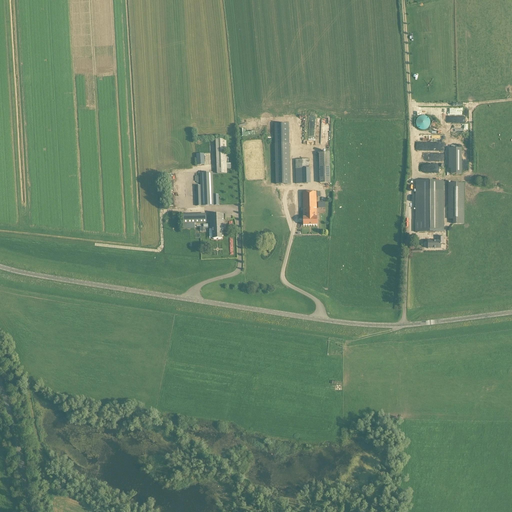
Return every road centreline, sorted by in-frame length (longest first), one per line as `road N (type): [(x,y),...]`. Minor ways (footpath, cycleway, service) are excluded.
road 1 (unclassified): [(0,268),(360,325),(511,312)]
road 2 (unclassified): [(30,511),(0,382)]
